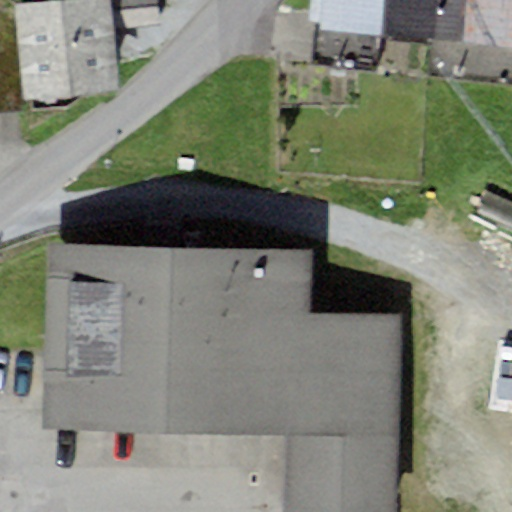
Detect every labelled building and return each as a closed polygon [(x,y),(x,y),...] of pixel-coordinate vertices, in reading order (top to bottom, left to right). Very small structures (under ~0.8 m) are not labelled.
[(107,0),(45,0),(13,3),(22,99),(117,89),(107,0)] [(160,0),(117,0),(119,18),(161,14),(160,0)] [(458,0),(328,0),(326,21),(454,35),(458,0)] [(511,0),(470,0),(467,39),(511,42),(511,0)] [(299,258),(59,253),(55,417),(297,423),(295,508),(389,510),(394,320),(298,318),(299,258)]
